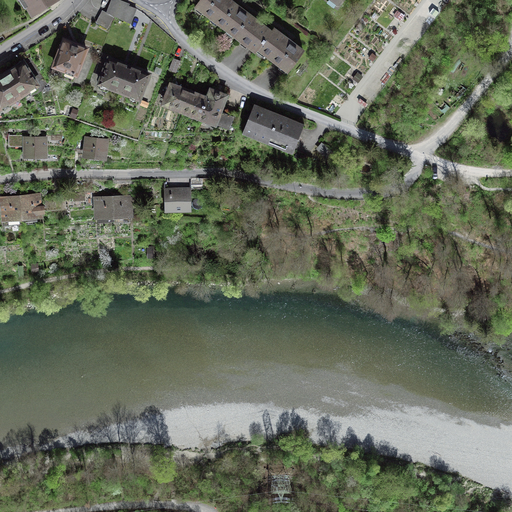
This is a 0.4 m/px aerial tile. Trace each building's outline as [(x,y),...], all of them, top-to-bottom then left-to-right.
[(23,0),(26,5),(28,4),(33,13),(53,0),(23,0)] [(118,0),(111,0),(107,12),(115,16),(121,1),(118,0)] [(200,0),(196,6),(226,29),(234,19),(233,18),(240,8),(229,0),(200,0)] [(129,4),(121,1),(115,16),(123,20),(128,6),(129,4)] [(136,9),(128,6),(123,20),(131,24),(136,9)] [(272,32),(271,32),(256,20),(240,8),(233,18),(234,19),(226,29),(256,51),(258,48),(257,48),(262,42),(263,43),(272,32)] [(108,29),(114,17),(102,10),(96,22),(108,29)] [(257,48),(258,48),(288,71),(303,51),(288,40),(274,29),(271,32),(272,32),(263,43),(262,42),(257,48)] [(64,34),(52,65),(54,65),(52,72),(62,76),(64,69),(80,75),(91,44),(73,37),(64,34)] [(119,57),(108,53),(97,83),(142,99),(153,69),(142,65),(119,57)] [(0,71),(0,109),(42,84),(25,56),(14,63),(0,71)] [(173,58),(169,70),(176,72),(180,61),(173,58)] [(171,79),(162,102),(231,127),(236,114),(224,110),(231,91),(220,87),(211,84),(208,92),(198,89),(186,84),(171,79)] [(461,86),(450,98),(455,103),(467,91),(461,86)] [(281,110),(256,101),(244,131),(295,150),(307,120),(281,110)] [(48,134),(10,134),(10,143),(23,143),(23,155),(36,155),(48,154),(48,134)] [(109,138),(85,136),(83,155),(95,156),(108,157),(109,138)] [(322,141),(316,148),(328,158),(334,151),(322,141)] [(165,189),(165,208),(191,208),(190,189),(202,189),(202,178),(191,179),(190,182),(190,189),(165,189)] [(84,192),(73,193),(74,200),(84,199),(85,206),(94,205),(94,192),(84,193),(84,192)] [(113,194),(113,198),(114,216),(130,215),(129,197),(120,197),(120,194),(113,194)] [(39,196),(20,197),(22,216),(41,215),(39,196)] [(20,197),(1,199),(3,218),(22,216),(20,197)] [(113,198),(96,198),(97,216),(114,216),(113,198)] [(45,201),(45,210),(61,209),(60,200),(45,201)]
